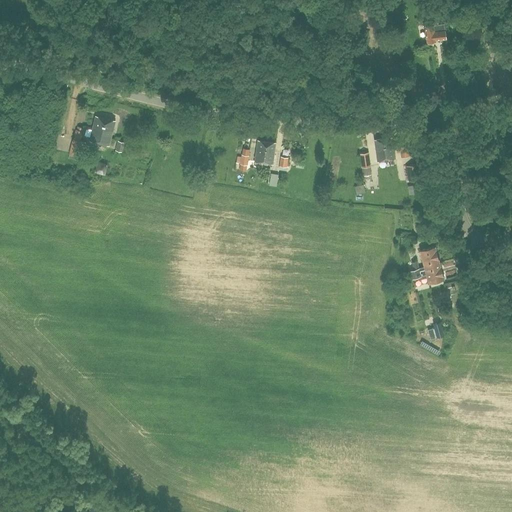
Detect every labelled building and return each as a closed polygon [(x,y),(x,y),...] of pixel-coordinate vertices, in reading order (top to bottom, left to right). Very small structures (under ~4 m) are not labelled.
[(447,38),(446,28),(445,28),(444,22),(424,26),(427,42),(440,40),(440,39),(447,38)] [(419,95),(414,85),(406,88),(411,99),(419,95)] [(109,145),(115,120),(96,115),(89,140),(109,145)] [(86,142),(81,141),(84,131),(82,131),(83,127),(78,126),(77,129),(76,129),(73,139),(73,138),(69,154),(82,158),(86,142)] [(392,136),(383,138),(387,160),(396,158),(392,136)] [(378,161),(387,160),(383,138),(374,139),(378,161)] [(255,161),(263,163),(267,141),(258,139),(255,161)] [(122,152),(124,143),(118,141),(116,150),(122,152)] [(276,142),(267,141),(263,163),(272,164),(276,142)] [(401,157),(409,156),(407,146),(400,147),(401,157)] [(369,153),(361,154),(363,176),(372,174),(369,153)] [(246,165),(249,155),(242,154),(240,164),(246,165)] [(286,167),(288,158),(281,157),(280,166),(286,167)] [(97,172),(105,174),(107,165),(99,163),(97,172)] [(420,180),(418,168),(417,164),(406,166),(408,181),(420,180)] [(429,191),(428,183),(408,186),(409,194),(429,191)] [(365,192),(363,185),(355,187),(357,194),(365,192)] [(419,250),(424,266),(424,267),(439,263),(435,246),(419,250)] [(444,280),(439,263),(424,267),(424,266),(419,267),(413,269),(413,270),(408,271),(410,278),(411,278),(412,279),(426,274),(428,284),(444,280)] [(444,335),(440,321),(433,324),(437,337),(444,335)] [(433,330),(426,331),(428,343),(436,341),(433,330)]
